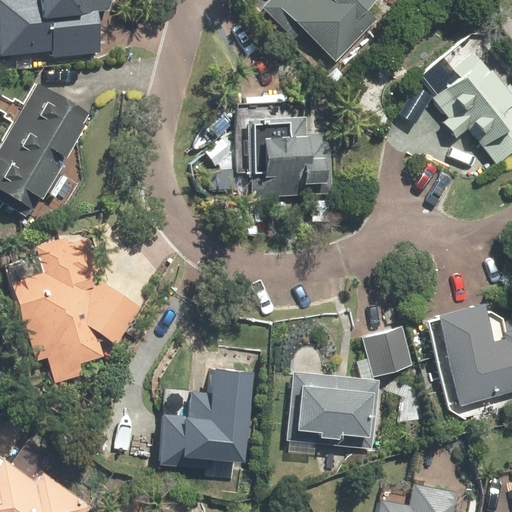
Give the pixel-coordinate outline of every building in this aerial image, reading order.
[(0,0),(0,52),(98,51),(110,0),(0,0)] [(267,0),(263,4),(299,41),(307,34),(332,60),(376,17),(363,5),(367,0),(267,0)] [(473,28),(419,75),(431,92),(433,104),(443,116),(439,120),(456,138),(466,130),(496,165),(511,150),(511,88),(480,55),(490,46),(473,28)] [(0,96),(0,114),(14,122),(0,145),(0,206),(31,225),(99,112),(41,77),(27,101),(5,88),(0,96)] [(332,100),(200,98),(199,193),(331,196),(332,100)] [(336,199),(312,198),(311,218),(335,219),(336,199)] [(109,351),(147,298),(145,290),(180,239),(142,210),(100,276),(83,223),(34,239),(43,265),(10,276),(36,358),(46,355),(54,379),(86,369),(82,359),(109,351)] [(511,331),(498,335),(489,298),(435,311),(456,403),(511,389),(511,331)] [(238,349),(208,348),(206,385),(193,384),(193,394),(167,393),(167,396),(159,396),(156,463),(247,467),(252,358),(238,357),(238,349)] [(374,373),(368,373),(369,360),(354,359),(353,372),(292,370),(290,405),(297,405),(296,426),(318,427),(317,431),(340,432),(341,429),(360,430),(360,441),(355,441),(355,449),(371,449),(373,409),(379,409),(380,373),(374,373)] [(41,466),(36,474),(0,451),(0,511),(82,511),(91,498),(41,466)] [(449,511),(454,487),(409,480),(406,499),(376,495),(373,511),(449,511)]
